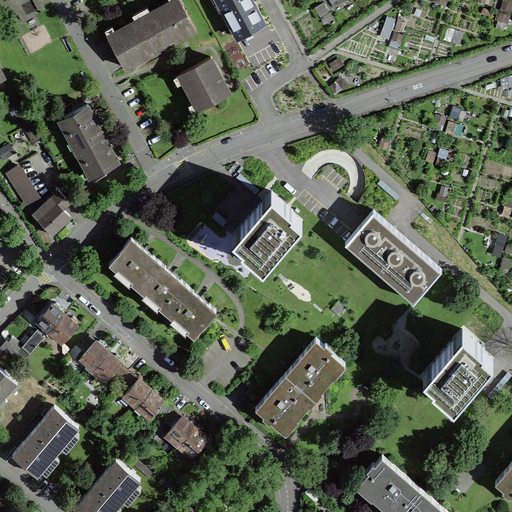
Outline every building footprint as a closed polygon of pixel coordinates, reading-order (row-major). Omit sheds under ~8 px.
[(167,0),(107,32),(125,67),(196,30),(179,0),(167,0)] [(253,0),(216,0),(238,38),(266,23),(253,0)] [(211,57),(175,77),(195,112),(231,92),(211,57)] [(342,63),(338,58),(331,63),(334,68),(335,68),(342,63)] [(88,104),(58,119),(88,177),(118,161),(88,104)] [(60,189),(32,216),(52,237),(74,216),(65,206),(71,200),(60,189)] [(272,192),(232,237),(263,264),(303,219),(272,192)] [(370,212),(345,241),(413,299),(438,270),(370,212)] [(131,237),(109,263),(193,334),(216,308),(131,237)] [(79,325),(53,302),(35,322),(61,346),(79,325)] [(458,331),(422,373),(454,400),(490,359),(458,331)] [(124,361),(96,338),(79,358),(106,381),(124,361)] [(318,338),(256,409),(288,436),(349,365),(318,338)] [(0,368),(0,400),(16,382),(0,368)] [(167,400),(140,376),(122,396),(150,420),(167,400)] [(53,408),(12,455),(35,475),(76,428),(53,408)] [(213,439),(182,415),(164,438),(195,462),(213,439)] [(448,511),(380,454),(355,484),(387,511),(448,511)] [(511,459),(494,480),(511,495),(511,459)] [(114,460),(74,508),(78,511),(112,511),(139,482),(114,460)]
